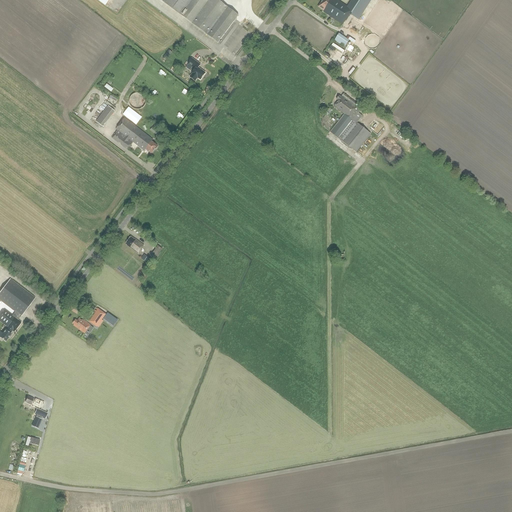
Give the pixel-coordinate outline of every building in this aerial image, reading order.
[(97,0),(105,6),(109,0),(160,0),(218,43),(238,15),(218,0),(97,0)] [(358,14),(366,2),(363,0),(352,0),(348,7),(337,0),(323,0),(318,7),(324,11),(323,12),(343,25),(345,21),(346,21),(351,14),(353,16),(356,12),(358,14)] [(245,41),(242,40),(248,31),(243,27),(236,38),(231,35),(224,46),(237,54),(245,41)] [(334,40),(343,46),(348,39),(339,33),(334,40)] [(333,43),(332,46),(343,53),(345,51),(333,43)] [(172,52),(169,50),(163,58),(166,61),(172,52)] [(197,77),(200,80),(205,73),(198,67),(200,65),(192,58),(188,64),(195,69),(192,73),(193,74),(190,78),(195,81),(197,77)] [(111,92),(114,89),(107,83),(105,87),(111,92)] [(344,94),(342,96),(341,97),(339,96),(336,99),(338,101),(335,105),(339,108),(338,109),(344,114),(331,131),(356,151),(371,133),(357,122),(362,115),(359,113),(360,110),(357,108),(355,106),(357,103),(344,94)] [(114,111),(108,106),(96,122),(102,127),(114,111)] [(129,109),(124,115),(136,124),(141,118),(129,109)] [(152,141),(153,140),(124,118),(116,129),(117,130),(112,138),(127,150),(133,142),(144,151),(145,149),(151,153),(155,149),(156,149),(158,146),(157,145),(152,141)] [(138,254),(144,246),(135,239),(134,239),(131,237),(129,239),(128,239),(127,240),(127,241),(126,244),(127,245),(138,254)] [(156,257),(162,249),(158,245),(152,254),(156,257)] [(145,254),(142,258),(147,262),(150,258),(145,254)] [(0,337),(6,341),(11,334),(10,333),(13,331),(14,332),(21,322),(18,320),(21,317),(35,298),(10,279),(0,292),(0,300),(15,312),(13,315),(5,309),(0,315),(0,320),(8,327),(7,330),(6,330),(3,333),(1,331),(0,331),(0,337)] [(98,310),(90,321),(96,326),(104,315),(98,310)] [(108,313),(104,319),(110,324),(112,320),(116,322),(118,319),(108,313)] [(85,334),(91,325),(84,320),(83,321),(82,320),(82,321),(79,319),(77,321),(76,320),(73,323),(74,324),(74,325),(85,334)] [(34,414),(37,415),(32,426),(38,428),(43,418),(45,413),(40,411),(44,402),(37,399),(36,400),(28,397),(26,403),(34,406),(33,407),(34,408),(37,409),(34,414)]
